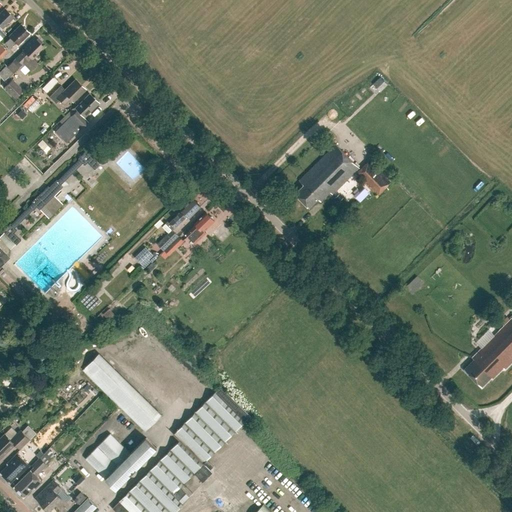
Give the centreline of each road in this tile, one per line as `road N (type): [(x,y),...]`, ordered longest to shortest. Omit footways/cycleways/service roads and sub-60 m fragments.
road 1 (residential): [(511,458),(249,193)]
road 2 (residential): [(249,193),(220,196),(27,0)]
road 3 (residential): [(249,193),(59,0)]
